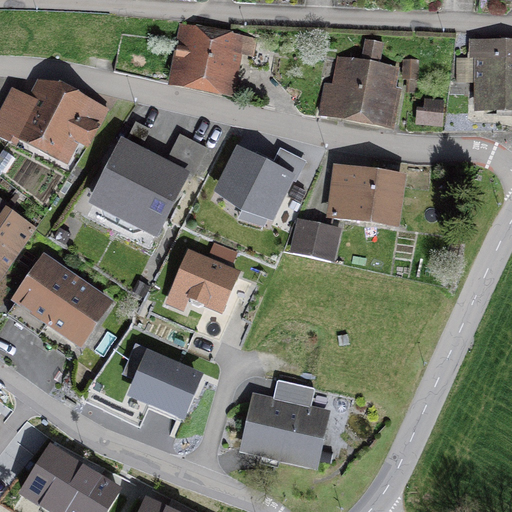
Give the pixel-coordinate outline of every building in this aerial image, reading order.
[(235,37),(183,26),(171,77),(224,88),(235,37)] [(252,68),(269,70),(273,38),(256,35),(252,68)] [(511,42),(474,43),(474,60),(477,60),(477,110),(511,109),(511,42)] [(383,47),(367,44),(363,63),(341,59),(335,88),(328,86),(323,111),(391,125),(398,92),(394,91),(398,71),(379,67),(383,47)] [(404,61),(403,80),(417,80),(418,62),(404,61)] [(39,87),(31,104),(13,95),(0,119),(0,137),(11,142),(16,132),(59,154),(60,151),(68,155),(76,139),(88,145),(107,110),(86,100),(84,105),(51,89),(39,87)] [(441,125),(443,103),(427,101),(426,112),(418,112),(417,124),(441,125)] [(96,200),(124,214),(151,161),(138,154),(150,131),(136,124),(124,147),(123,146),(96,200)] [(207,150),(180,136),(173,150),(200,163),(207,150)] [(240,154),(222,190),(244,207),(271,215),(289,179),(240,154)] [(151,161),(124,214),(157,231),(184,177),(151,161)] [(339,172),(333,218),(352,221),(352,215),(393,220),(398,179),(339,172)] [(0,280),(34,231),(3,206),(0,210),(0,280)] [(325,261),(332,229),(301,222),(293,254),(325,261)] [(237,276),(190,255),(168,304),(183,311),(188,299),(221,313),(237,276)] [(49,322),(76,282),(45,261),(18,300),(49,322)] [(107,304),(76,282),(49,322),(67,334),(56,351),(68,359),(80,343),(107,304)] [(199,377),(153,357),(137,394),(183,414),(199,377)] [(257,402),(246,448),(281,456),(280,462),(310,469),(322,416),(257,402)] [(65,510),(64,511),(105,511),(118,492),(83,470),(89,460),(55,442),(22,494),(42,506),(47,498),(65,510)] [(197,511),(188,507),(185,511),(167,511),(147,502),(142,511),(197,511)]
